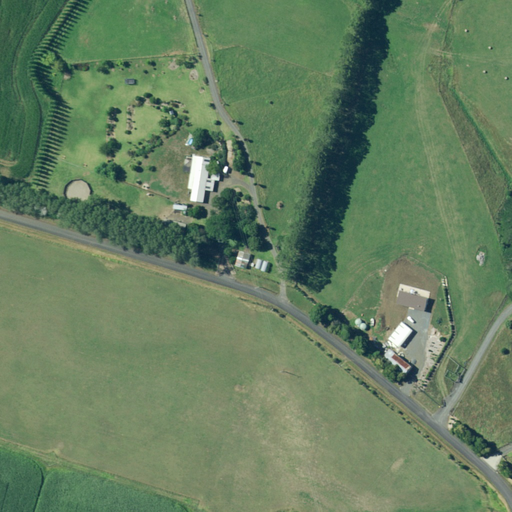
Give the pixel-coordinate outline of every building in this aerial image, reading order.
[(193,156),(188,188),(193,189),(191,201),(203,203),(205,190),(213,191),(215,180),(219,181),(220,174),(212,173),(211,179),(207,179),(211,159),(193,156)] [(187,225),(165,218),(161,230),(183,237),(187,225)] [(238,257),(249,261),(251,255),(240,252),(238,257)] [(259,259),(256,267),(267,271),(270,263),(259,259)] [(412,367),(396,355),(390,362),(406,375),(412,367)]
